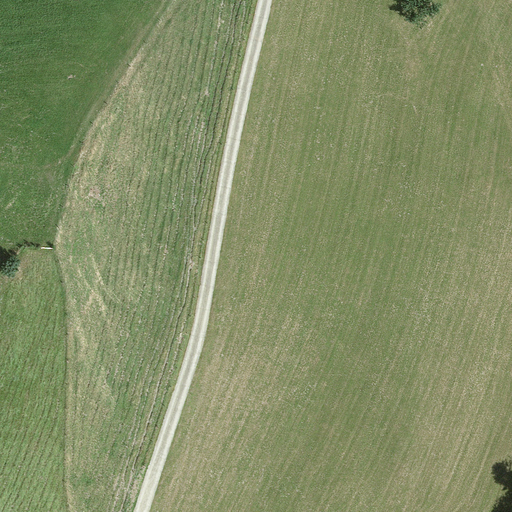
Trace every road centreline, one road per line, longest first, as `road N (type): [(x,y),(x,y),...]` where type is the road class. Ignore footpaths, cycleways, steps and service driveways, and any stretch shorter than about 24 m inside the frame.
road 1 (track): [(265,0),(197,329),(142,511)]
road 2 (track): [(0,134),(39,132),(141,0)]
